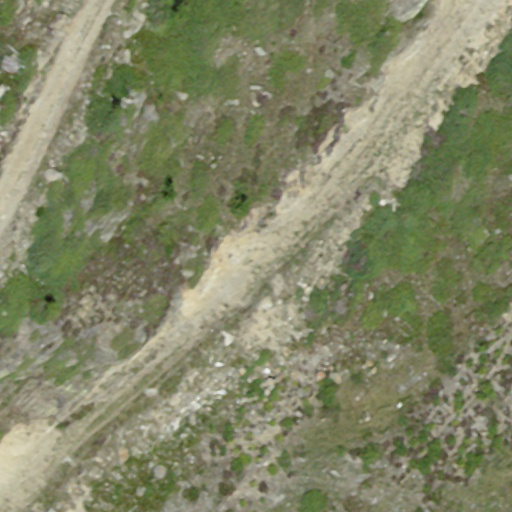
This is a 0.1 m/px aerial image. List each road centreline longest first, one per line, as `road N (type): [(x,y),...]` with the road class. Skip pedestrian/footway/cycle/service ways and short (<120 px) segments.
road 1 (track): [(6,511),(332,177),(471,0)]
road 2 (track): [(99,0),(0,202)]
